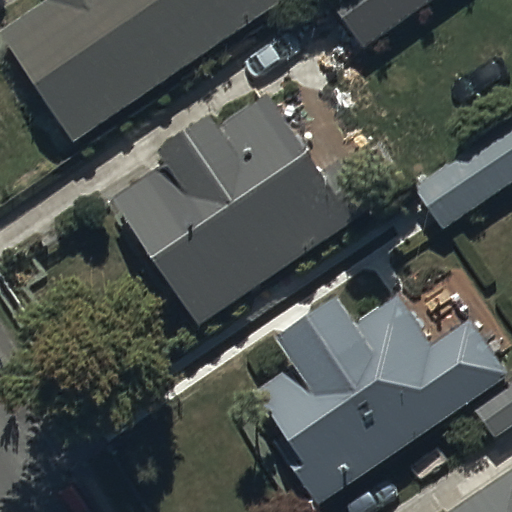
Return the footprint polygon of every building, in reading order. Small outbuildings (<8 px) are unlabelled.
[(43,0),(49,10),(3,40),(77,152),(285,16),(274,0),(43,0)] [(445,0),(328,0),(367,55),(445,0)] [(114,204),(115,205),(203,336),(356,234),(267,102),(114,204)] [(511,127),(414,194),(445,239),(511,193),(511,127)] [(284,445),(277,450),(317,511),(324,511),(475,414),(495,444),(511,432),(511,386),(473,327),(432,353),(401,306),(360,333),(344,308),(279,350),(296,377),(257,402),(284,445)] [(511,511),(511,474),(456,511),(511,511)]
